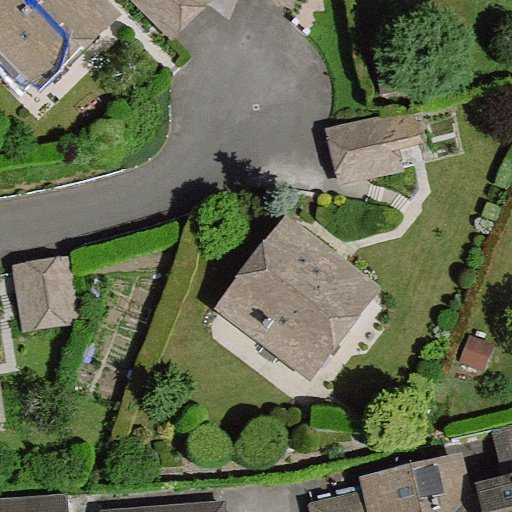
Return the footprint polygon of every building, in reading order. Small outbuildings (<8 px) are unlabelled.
[(102,0),(0,0),(0,49),(39,89),(116,14),(102,0)] [(208,1),(207,0),(137,0),(172,35),(208,1)] [(388,114),(325,133),(340,185),(403,167),(388,114)] [(287,217),(218,307),(316,382),(385,293),(287,217)] [(60,260),(13,267),(23,330),(70,322),(60,260)] [(483,344),(466,339),(460,359),(476,364),(483,344)] [(511,511),(511,422),(492,427),(503,477),(469,484),(463,457),(356,480),(360,497),(312,507),(312,511),(511,511)] [(228,511),(228,503),(158,508),(158,511),(67,511),(67,497),(0,501),(0,511),(228,511)]
